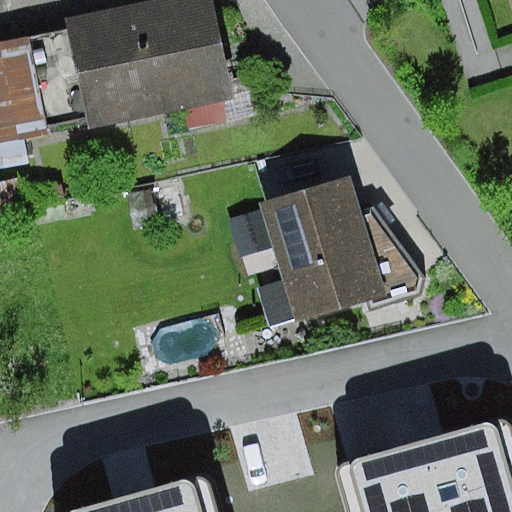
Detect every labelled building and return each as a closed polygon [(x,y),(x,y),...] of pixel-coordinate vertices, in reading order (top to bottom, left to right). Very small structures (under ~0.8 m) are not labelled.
[(211,0),(170,0),(67,20),(69,30),(86,119),(87,129),(231,101),(211,0)] [(69,30),(27,38),(44,127),(86,119),(69,30)] [(27,38),(0,43),(0,170),(28,165),(23,137),(45,133),(44,127),(27,38)] [(26,177),(0,183),(0,216),(33,209),(26,177)] [(350,181),(263,207),(286,282),(258,291),(269,327),(294,319),(296,325),(385,298),(359,211),(350,181)] [(373,207),(359,211),(385,298),(388,308),(421,295),(423,277),(373,207)] [(498,422),(345,466),(338,471),(338,481),(346,511),(511,511),(511,438),(510,431),(504,425),(498,422)] [(214,511),(207,486),(202,480),(195,478),(132,495),(73,511),(214,511)]
